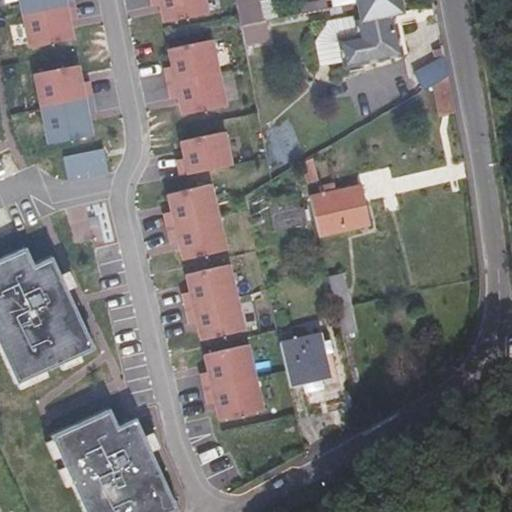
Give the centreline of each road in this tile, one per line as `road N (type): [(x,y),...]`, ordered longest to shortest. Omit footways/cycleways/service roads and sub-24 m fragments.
road 1 (residential): [(450,0),(485,234),(477,350),(434,394),(232,511)]
road 2 (residential): [(109,0),(137,143),(115,206),(174,441),(203,511)]
